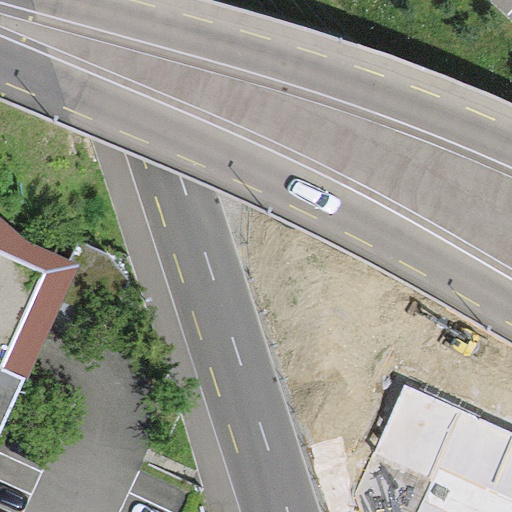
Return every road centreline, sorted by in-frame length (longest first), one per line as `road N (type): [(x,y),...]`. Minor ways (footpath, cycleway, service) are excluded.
road 1 (primary): [(0,64),(364,225),(511,311)]
road 2 (unclassified): [(288,511),(122,0)]
road 3 (primary): [(511,154),(313,73),(71,0)]
